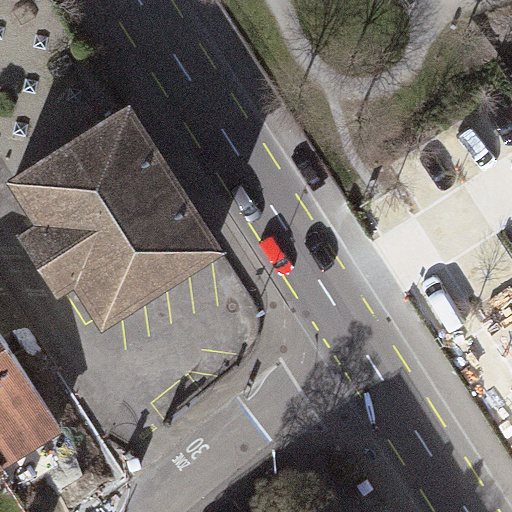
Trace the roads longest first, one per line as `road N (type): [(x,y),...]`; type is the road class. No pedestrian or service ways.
road 1 (primary): [(135,0),(371,372)]
road 2 (residential): [(371,372),(179,511)]
road 3 (primary): [(371,372),(463,511)]
